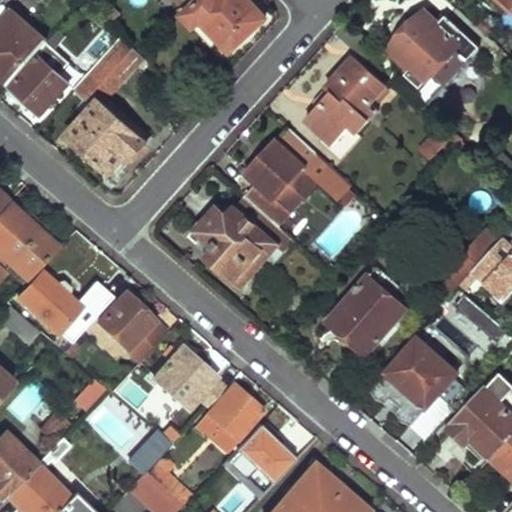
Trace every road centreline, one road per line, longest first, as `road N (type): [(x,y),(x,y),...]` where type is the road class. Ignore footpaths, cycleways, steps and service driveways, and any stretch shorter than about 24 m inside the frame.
road 1 (residential): [(119,233),(448,511)]
road 2 (residential): [(316,14),(119,233)]
road 3 (residential): [(0,132),(119,233)]
